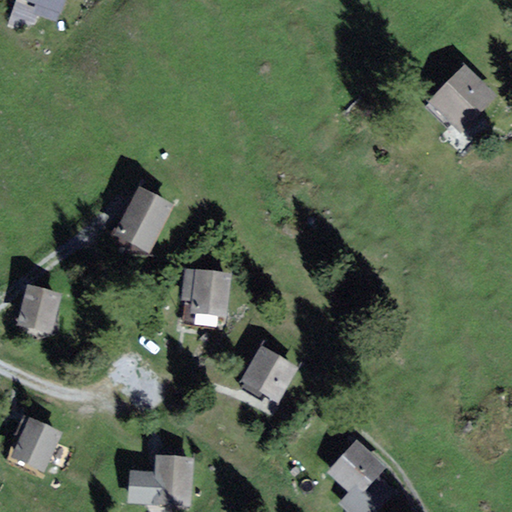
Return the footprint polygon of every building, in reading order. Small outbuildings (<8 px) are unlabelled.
[(61,0),(27,0),(36,3),(32,13),(53,20),(61,0)] [(495,97),(466,68),(429,105),(458,134),(495,97)] [(149,251),(170,208),(140,193),(119,236),(149,251)] [(225,315),(229,277),(189,273),(186,298),(195,299),(194,312),(225,315)] [(50,332),(59,296),(30,288),(21,324),(50,332)] [(262,352),(245,382),(278,400),(295,370),(262,352)] [(41,470),(58,434),(30,422),(14,457),(41,470)] [(384,469),(360,447),(333,474),(353,494),(344,503),(352,511),(374,511),(393,493),(376,477),(384,469)] [(189,462),(159,460),(158,478),(131,477),(129,500),(187,503),(189,462)]
